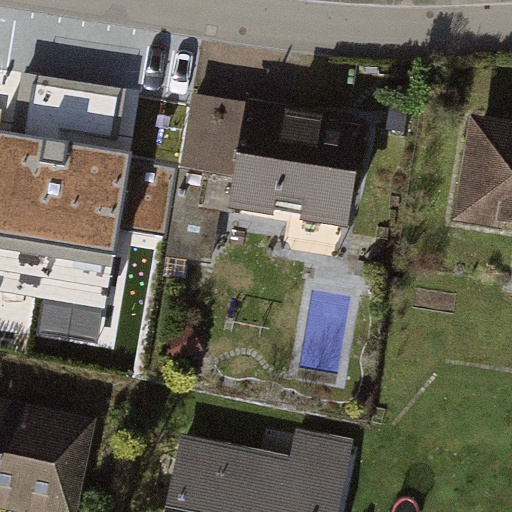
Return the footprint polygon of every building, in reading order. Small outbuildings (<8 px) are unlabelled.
[(138,89),(15,68),(0,154),(0,288),(101,306),(138,89)] [(368,119),(196,88),(182,167),(245,178),(239,209),(348,228),(368,119)] [(511,124),(472,119),(457,224),(511,231),(511,124)] [(78,511),(98,419),(0,398),(0,504),(36,511),(78,511)] [(293,463),(188,441),(172,511),(339,511),(354,444),(300,432),(293,463)]
